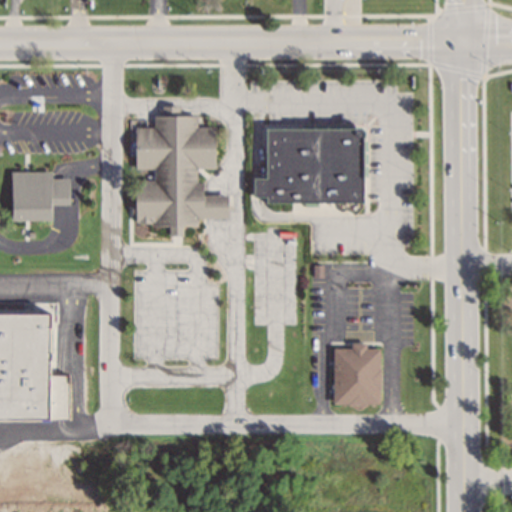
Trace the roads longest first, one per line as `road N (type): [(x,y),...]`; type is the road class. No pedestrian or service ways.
road 1 (tertiary): [(462,43),(465,511)]
road 2 (secondary): [(0,43),(462,43)]
